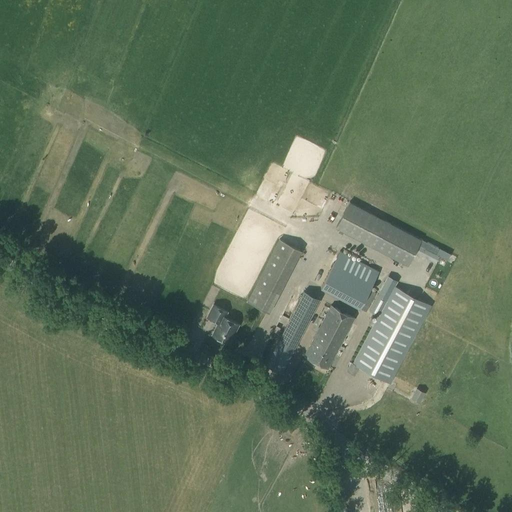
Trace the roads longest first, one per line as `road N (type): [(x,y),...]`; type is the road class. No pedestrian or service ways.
road 1 (unclassified): [(350,437),(179,356),(0,254)]
road 2 (unclassified): [(454,511),(350,437)]
